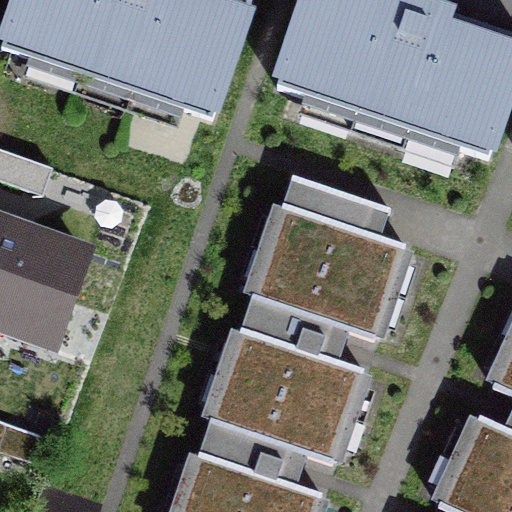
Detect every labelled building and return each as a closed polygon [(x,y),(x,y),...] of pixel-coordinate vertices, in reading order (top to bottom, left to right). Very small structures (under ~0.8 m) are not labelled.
[(238,0),(18,0),(2,50),(213,121),(252,5),(238,0)] [(511,38),(423,9),(397,0),(308,0),(278,90),(489,161),(511,92),(511,38)] [(148,205),(0,150),(0,190),(93,224),(136,239),(148,205)] [(293,179),(268,254),(390,295),(406,248),(362,233),(367,220),(371,205),(293,179)] [(0,322),(55,343),(52,350),(78,359),(78,361),(90,365),(123,270),(82,256),(93,224),(0,190),(0,322)] [(374,342),(390,295),(268,254),(226,378),(348,419),(364,372),(320,357),(325,343),(330,328),(374,342)] [(0,322),(0,423),(38,438),(49,441),(78,361),(78,359),(52,350),(55,343),(0,322)] [(511,433),(480,418),(459,464),(511,487),(511,348),(493,390),(511,398),(511,433)] [(332,467),(348,419),(226,378),(184,502),(212,511),(316,511),(322,496),(278,481),(283,467),(288,452),(332,467)] [(38,438),(0,423),(0,450),(30,460),(38,438)] [(511,511),(511,487),(459,464),(439,509),(445,511),(511,511)] [(212,511),(184,502),(180,511),(212,511)]
